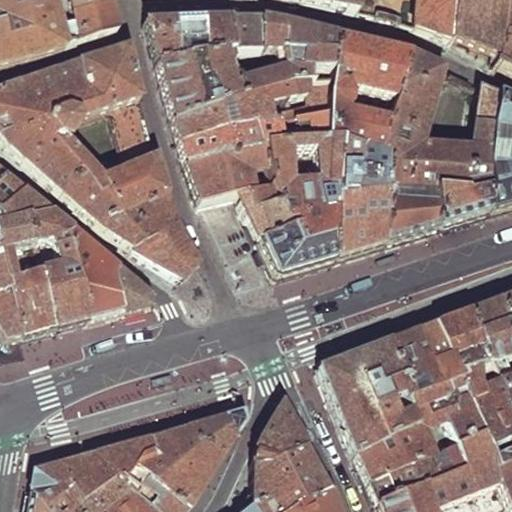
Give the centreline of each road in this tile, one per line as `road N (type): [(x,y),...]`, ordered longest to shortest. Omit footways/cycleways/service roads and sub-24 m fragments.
road 1 (residential): [(511,95),(439,59),(340,27),(214,8),(124,13)]
road 2 (residential): [(134,47),(179,209),(250,334)]
road 3 (tertiary): [(511,250),(250,334)]
road 4 (residential): [(0,166),(150,291),(167,310),(181,350)]
road 5 (residential): [(250,334),(284,382),(342,511)]
road 6 (tertiary): [(181,350),(0,406)]
road 7 (residential): [(212,511),(258,411),(250,334)]
road 8 (residential): [(0,84),(134,47)]
